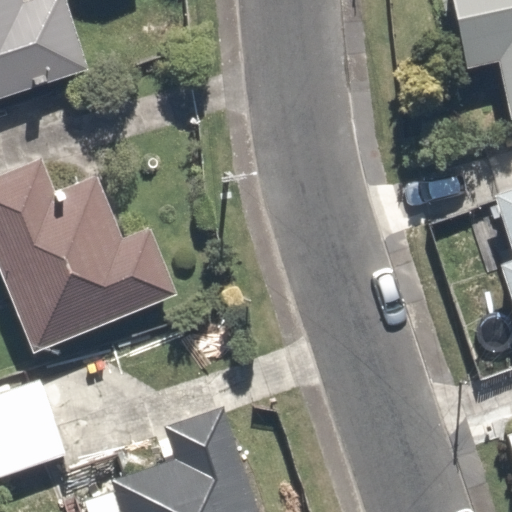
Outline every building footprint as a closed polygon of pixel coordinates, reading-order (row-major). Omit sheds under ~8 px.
[(0,0),(0,96),(84,69),(61,0),(0,0)] [(511,0),(441,0),(457,68),(492,60),(506,118),(511,116),(511,0)] [(36,154),(0,169),(0,288),(26,353),(173,294),(144,225),(115,236),(90,173),(49,189),(36,154)] [(507,258),(494,263),(511,316),(511,185),(485,194),(507,258)] [(36,376),(0,388),(0,474),(63,453),(36,376)] [(255,511),(218,402),(156,423),(166,455),(101,477),(103,479),(75,489),(83,511),(255,511)]
